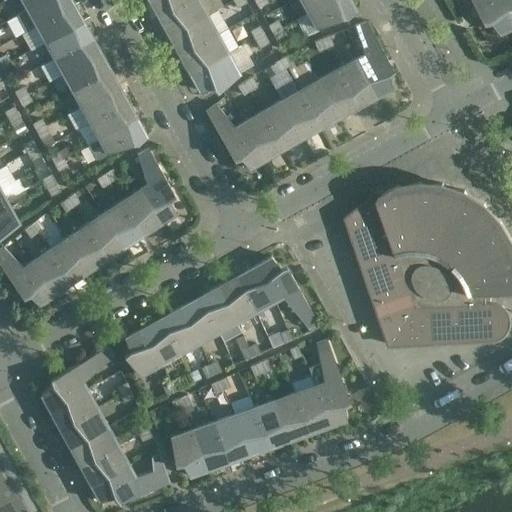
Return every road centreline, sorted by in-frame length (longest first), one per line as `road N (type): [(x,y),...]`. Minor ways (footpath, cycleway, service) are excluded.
road 1 (residential): [(203,511),(387,445),(511,378)]
road 2 (residential): [(238,234),(110,0)]
road 3 (residential): [(2,355),(29,349),(238,234)]
road 4 (residential): [(238,234),(454,115)]
road 5 (residential): [(63,511),(0,382)]
road 6 (residential): [(389,0),(454,115)]
